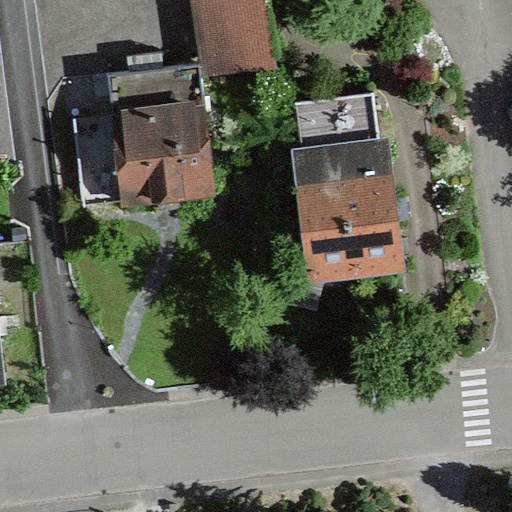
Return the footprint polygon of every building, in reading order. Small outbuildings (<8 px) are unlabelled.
[(224,0),(228,26),(267,20),(264,0),(224,0)] [(264,0),(267,20),(270,50),(277,49),(270,0),(264,0)] [(315,0),(270,0),(277,49),(320,45),(315,0)] [(267,20),(228,26),(231,54),(270,50),(267,20)] [(200,57),(109,67),(123,195),(214,185),(200,57)] [(305,149),(381,140),(375,91),(300,102),(305,149)] [(511,95),(503,97),(511,155),(511,154),(511,95)] [(384,168),(381,140),(305,149),(308,178),(301,179),(313,271),(405,258),(393,168),(384,168)]
